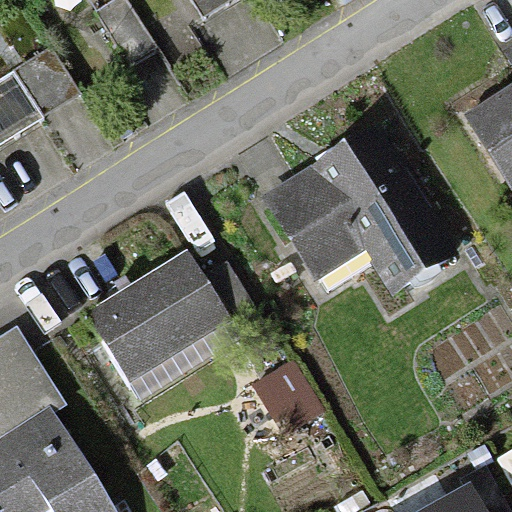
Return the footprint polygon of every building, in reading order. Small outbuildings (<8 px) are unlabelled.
[(0,83),(0,150),(47,121),(16,73),(0,83)] [(511,93),(470,120),(511,187),(511,93)] [(378,263),(397,294),(453,258),(377,137),(272,204),(330,293),(378,263)] [(87,320),(133,391),(257,313),(258,312),(230,266),(205,281),(190,256),(133,291),(138,299),(130,304),(125,296),(87,320)] [(114,511),(52,413),(63,406),(17,334),(0,344),(0,430),(7,441),(13,452),(0,460),(0,511),(114,511)] [(477,511),(472,501),(451,511),(477,511)]
